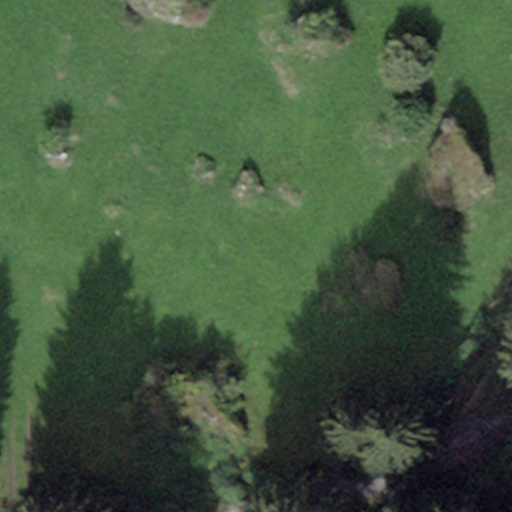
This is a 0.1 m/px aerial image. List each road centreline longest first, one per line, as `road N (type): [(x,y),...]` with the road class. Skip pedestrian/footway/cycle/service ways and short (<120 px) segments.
road 1 (track): [(511,414),(224,511)]
road 2 (track): [(18,384),(19,511)]
